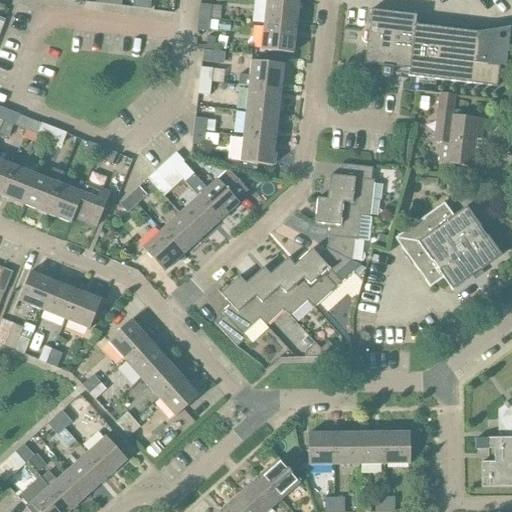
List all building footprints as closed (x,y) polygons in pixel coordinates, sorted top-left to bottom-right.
[(150,10),(151,0),(134,0),(133,8),(150,10)] [(268,0),(266,0),(264,25),(296,28),(299,3),(268,0)] [(200,5),(199,18),(210,19),(212,6),(200,5)] [(363,41),(366,44),(364,65),(381,67),(380,72),(381,76),(385,78),(389,77),(391,74),(392,68),(409,70),(408,77),(497,88),(499,67),(487,66),(492,31),(477,33),(415,26),(407,15),(370,11),(368,32),(364,34),(362,37),(363,41)] [(209,33),(210,19),(199,18),(197,31),(209,33)] [(217,22),(216,31),(230,32),(231,24),(217,22)] [(293,54),(296,28),(264,25),(261,51),(293,54)] [(207,37),(206,50),(214,51),(215,37),(207,37)] [(203,51),(202,63),(224,65),(225,54),(203,51)] [(251,62),(250,76),(239,75),(238,87),(249,88),(249,87),(281,90),(283,65),(251,62)] [(201,68),(199,82),(211,83),(212,70),(201,68)] [(199,82),(198,95),(209,96),(211,83),(199,82)] [(249,88),(246,112),(278,115),(281,90),(249,87),(249,88)] [(451,116),(451,113),(453,96),(440,94),(434,142),(442,143),(440,163),(473,167),(476,140),(481,141),(484,120),(451,116)] [(0,120),(5,122),(9,111),(0,107),(0,120)] [(0,140),(6,143),(13,125),(15,126),(20,116),(9,111),(5,122),(0,133),(0,140)] [(243,137),(275,140),(278,115),(246,112),(243,137)] [(195,119),(194,132),(205,133),(207,120),(195,119)] [(38,135),(50,140),(55,129),(42,124),(38,135)] [(67,134),(55,129),(50,140),(63,145),(67,134)] [(194,132),(192,145),(204,146),(205,133),(194,132)] [(240,163),(252,164),(272,166),(275,140),(243,137),(240,163)] [(84,154),(98,159),(103,148),(89,143),(84,154)] [(103,148),(98,159),(112,165),(116,154),(103,148)] [(176,154),(166,163),(174,171),(184,162),(176,154)] [(0,195),(12,166),(0,161),(0,195)] [(166,163),(156,171),(164,180),(174,171),(166,163)] [(341,215),(370,217),(374,181),(371,180),(373,169),(341,165),(339,177),(330,176),(327,200),(342,202),(341,215)] [(0,196),(23,205),(35,175),(12,166),(0,195),(0,196)] [(396,168),(393,179),(404,182),(406,171),(396,168)] [(227,172),(207,190),(194,175),(185,183),(198,198),(199,197),(220,221),(239,204),(236,201),(247,191),(229,172),(227,172)] [(58,184),(35,175),(23,205),(47,215),(58,184)] [(82,194),(58,184),(47,215),(70,224),(82,194)] [(110,194),(91,187),(86,184),(82,194),(70,224),(71,224),(73,218),(97,228),(110,194)] [(139,188),(129,196),(137,205),(147,196),(139,188)] [(129,196),(119,205),(127,214),(137,205),(129,196)] [(180,214),(202,238),(220,221),(199,197),(198,198),(180,214)] [(361,218),(370,219),(370,217),(341,215),(342,202),(327,200),(318,199),(315,224),(329,226),(327,249),(351,262),(354,240),(358,241),(361,218)] [(444,203),(411,227),(395,239),(430,288),(443,279),(452,292),(473,277),(472,276),(481,270),(481,271),(502,256),(487,236),(486,237),(480,228),(481,227),(466,207),(453,217),(444,203)] [(162,231),(183,255),(202,238),(180,214),(162,231)] [(183,255),(162,231),(142,249),(164,273),(183,255)] [(379,236),(376,247),(385,249),(388,238),(379,236)] [(312,250),(294,266),(303,278),(294,286),(308,301),(313,308),(353,272),(358,277),(365,269),(351,262),(327,249),(318,257),(312,250)] [(141,255),(133,262),(140,269),(147,262),(141,255)] [(303,278),(294,266),(288,259),(270,275),(279,286),(270,294),(284,310),(290,316),(308,301),(294,286),(303,278)] [(263,268),(246,284),(255,295),(246,303),(259,318),(266,326),(284,310),(270,294),(279,286),(270,275),(263,268)] [(0,302),(1,303),(11,280),(10,280),(13,273),(4,269),(1,275),(0,277),(0,302)] [(18,301),(42,311),(53,282),(30,272),(18,301)] [(215,324),(237,348),(246,339),(242,334),(259,318),(246,303),(255,295),(246,284),(239,277),(220,295),(230,305),(221,313),(224,316),(215,324)] [(77,291),(53,282),(42,311),(65,320),(77,291)] [(101,301),(77,291),(65,320),(89,330),(101,301)] [(13,324),(3,320),(0,327),(0,344),(4,347),(13,324)] [(108,342),(124,361),(148,340),(131,321),(108,342)] [(15,352),(24,355),(33,335),(24,331),(15,352)] [(165,358),(148,340),(124,361),(141,379),(165,358)] [(320,358),(320,350),(314,343),(305,352),(305,359),(320,358)] [(328,343),(320,350),(320,358),(336,358),(336,351),(328,343)] [(44,347),(39,361),(48,365),(53,351),(44,347)] [(53,351),(48,365),(56,368),(62,354),(53,351)] [(181,377),(165,358),(141,379),(158,398),(181,377)] [(94,376),(83,386),(89,393),(100,383),(94,376)] [(181,377),(158,398),(175,418),(199,397),(181,377)] [(106,391),(100,383),(89,393),(95,400),(106,391)] [(511,401),(507,405),(506,403),(503,405),(504,406),(498,411),(498,439),(476,439),(476,450),(494,450),(494,463),(481,463),(482,488),(511,487),(511,401)] [(62,412),(54,418),(65,429),(72,422),(62,412)] [(127,414),(117,424),(123,431),(134,421),(127,414)] [(134,421),(123,431),(139,449),(157,433),(141,414),(134,421)] [(65,429),(54,418),(47,424),(58,436),(65,429)] [(410,433),(384,434),(384,465),(410,465),(410,433)] [(334,466),(333,434),(308,434),(308,466),(334,466)] [(358,434),(333,434),(334,466),(359,465),(358,434)] [(384,465),(384,434),(358,434),(359,465),(384,465)] [(86,454),(108,478),(127,461),(105,437),(86,454)] [(17,452),(27,463),(34,457),(24,445),(17,452)] [(20,469),(27,463),(17,452),(10,458),(20,469)] [(89,495),(108,478),(86,454),(68,471),(89,495)] [(300,483),(292,475),(279,460),(260,477),(280,500),(300,483)] [(70,511),(89,495),(68,471),(57,481),(48,472),(40,479),(48,488),(49,488),(70,511)] [(260,477),(241,494),(257,511),(267,511),(280,500),(260,477)] [(30,505),(36,511),(69,511),(70,511),(49,488),(48,488),(30,505)] [(257,511),(241,494),(222,510),(223,511),(257,511)] [(375,498),(375,511),(384,511),(385,498),(375,498)] [(385,498),(384,511),(394,511),(394,498),(385,498)] [(325,499),(324,511),(334,511),(334,499),(325,499)] [(344,511),(344,499),(334,499),(334,511),(344,511)]
